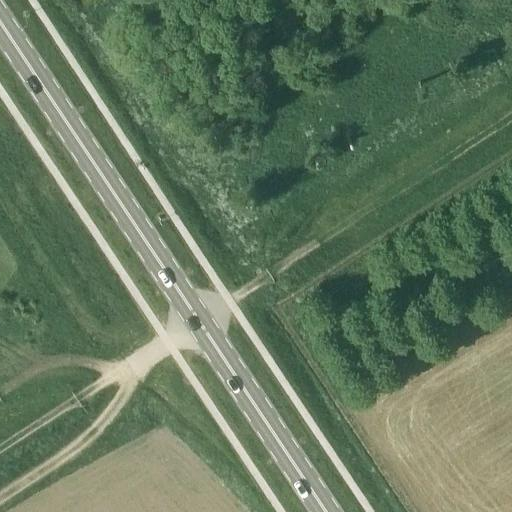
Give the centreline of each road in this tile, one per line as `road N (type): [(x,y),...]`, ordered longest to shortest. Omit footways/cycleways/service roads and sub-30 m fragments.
road 1 (primary): [(23,59),(323,511)]
road 2 (track): [(196,321),(127,374),(95,429),(0,500)]
road 3 (track): [(127,374),(0,449)]
